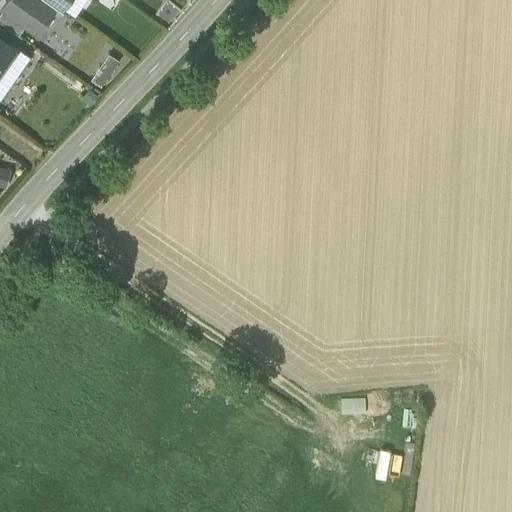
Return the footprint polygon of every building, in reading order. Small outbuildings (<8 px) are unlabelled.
[(0,0),(0,4),(2,6),(24,22),(36,30),(55,4),(55,3),(51,0),(0,0)] [(24,22),(2,6),(0,9),(0,19),(17,32),(24,22)] [(0,19),(0,34),(12,43),(19,33),(17,32),(0,19)] [(0,94),(28,55),(12,43),(0,34),(0,94)] [(90,78),(100,85),(117,59),(107,53),(90,78)] [(97,95),(89,88),(81,97),(89,104),(97,95)] [(11,168),(0,164),(0,186),(6,188),(11,168)]
